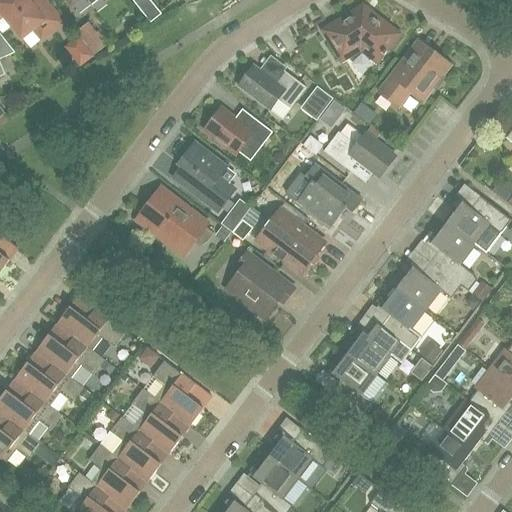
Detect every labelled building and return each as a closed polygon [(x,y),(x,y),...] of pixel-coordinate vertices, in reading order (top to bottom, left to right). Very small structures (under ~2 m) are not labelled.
[(0,0),(0,17),(3,15),(21,38),(33,29),(41,39),(62,22),(44,0),(0,0)] [(378,61),(399,34),(371,12),(369,14),(360,7),(323,30),(340,57),(359,46),(378,61)] [(94,54),(108,44),(99,33),(85,43),(94,54)] [(0,58),(14,53),(0,34),(0,58)] [(451,64),(419,40),(379,93),(398,107),(410,91),(423,101),(433,88),(436,90),(446,77),(443,75),(451,64)] [(93,56),(82,42),(73,49),(84,64),(93,56)] [(290,109),(306,87),(284,71),(276,82),(254,65),(238,86),(270,110),(282,119),(290,109)] [(333,99),(318,88),(310,98),(325,110),(333,99)] [(366,122),(374,111),(362,102),(354,112),(366,122)] [(412,124),(420,112),(408,104),(400,116),(412,124)] [(253,132),(221,108),(204,130),(236,154),(238,152),(250,161),(273,132),(260,122),(253,132)] [(379,178),(396,156),(366,133),(356,145),(339,131),(324,151),(366,183),(373,173),(379,178)] [(323,146),(310,136),(303,145),(315,155),(323,146)] [(219,177),(226,167),(194,143),(178,164),(182,166),(173,177),(218,211),(234,189),(219,177)] [(353,213),(362,200),(314,164),(305,177),(312,182),(297,201),(331,227),(346,208),(353,213)] [(505,201),(511,192),(511,187),(501,180),(493,191),(505,201)] [(208,224),(160,188),(136,219),(184,256),(194,243),(196,244),(199,245),(202,245),(204,244),(207,242),(214,233),(206,227),(208,224)] [(511,220),(480,197),(470,209),(458,200),(452,208),(456,211),(446,223),(474,245),(486,254),(502,233),(501,233),(511,220)] [(325,243),(280,209),(256,241),(301,275),(310,262),(313,264),(318,258),(315,256),(325,243)] [(233,231),(241,222),(230,214),(223,223),(233,231)] [(252,227),(242,220),(241,222),(233,231),(232,233),(242,240),(252,227)] [(475,276),(459,264),(474,245),(446,223),(437,236),(433,233),(427,241),(439,251),(430,262),(461,286),(469,292),(478,281),(475,276)] [(224,241),(231,232),(223,226),(216,235),(224,241)] [(0,272),(18,250),(0,236),(0,272)] [(294,290),(246,253),(237,266),(241,269),(226,288),(265,318),(280,299),(284,302),(294,290)] [(461,286),(430,262),(421,274),(409,265),(402,273),(406,276),(397,288),(425,309),(439,290),(451,299),(461,286)] [(489,294),(479,287),(473,294),(483,301),(489,294)] [(410,329),(425,309),(397,288),(387,301),(383,298),(377,306),(390,316),(381,327),(411,351),(421,338),(410,329)] [(472,311),(479,302),(470,295),(466,300),(467,307),(472,311)] [(78,296),(56,324),(92,351),(102,338),(114,347),(126,332),(78,296)] [(92,351),(56,324),(35,352),(71,379),(81,366),(93,375),(105,360),(92,351)] [(411,351),(381,327),(376,324),(367,336),(359,329),(353,338),(357,341),(347,353),(375,374),(390,355),(401,364),(411,351)] [(465,350),(475,337),(467,332),(458,344),(465,350)] [(440,353),(427,344),(419,354),(431,364),(440,353)] [(511,344),(507,351),(505,349),(490,369),(511,386),(511,344)] [(456,347),(451,355),(460,362),(465,354),(456,347)] [(153,362),(158,357),(147,349),(140,358),(146,363),(153,362)] [(83,388),(71,379),(35,352),(14,380),(49,407),(50,406),(60,394),(72,403),(83,388)] [(360,394),(375,374),(347,353),(337,366),(334,363),(327,371),(340,380),(330,393),(361,416),(372,402),(360,394)] [(432,367),(421,358),(410,373),(421,381),(432,367)] [(447,360),(435,376),(444,382),(455,366),(447,360)] [(212,398),(164,361),(153,376),(165,386),(155,399),(190,426),(212,398)] [(511,404),(509,402),(511,398),(511,386),(490,369),(475,389),(477,390),(468,401),(498,424),(511,406),(511,404)] [(447,385),(444,382),(435,376),(425,389),(433,394),(441,394),(447,385)] [(46,427),(51,431),(62,416),(50,406),(49,407),(14,380),(0,398),(0,413),(28,435),(29,434),(36,440),(46,427)] [(190,426),(155,399),(143,389),(131,404),(144,414),(134,426),(133,427),(169,454),(190,426)] [(484,443),(498,424),(468,401),(460,412),(458,410),(443,430),(471,451),(480,440),(484,443)] [(113,410),(107,417),(116,424),(121,417),(113,410)] [(390,418),(380,410),(372,419),(383,427),(390,418)] [(52,466),(59,458),(36,440),(29,434),(28,435),(0,413),(0,458),(7,463),(17,449),(29,459),(34,452),(52,466)] [(169,454),(133,427),(134,426),(121,417),(116,424),(110,432),(122,442),(113,454),(112,455),(148,482),(169,454)] [(333,454),(302,430),(293,443),(280,433),(274,441),(278,444),(268,457),(296,478),(311,459),(322,467),(333,454)] [(466,466),(462,463),(471,451),(443,430),(428,450),(430,451),(421,463),(451,486),(466,466)] [(148,482),(112,455),(113,454),(100,445),(89,460),(101,469),(91,482),(91,483),(126,510),(148,482)] [(297,511),(292,507),(293,506),(281,497),(296,478),(268,457),(259,469),(255,466),(249,474),(261,484),(252,496),(273,511),(297,511)] [(124,511),(126,510),(91,483),(91,482),(79,473),(68,488),(80,497),(69,511),(70,511),(124,511)] [(366,495),(372,486),(360,476),(353,485),(366,495)] [(409,511),(380,489),(370,503),(381,511),(380,511),(409,511)] [(273,511),(252,496),(243,508),(231,498),(224,506),(228,509),(225,511),(273,511)]
